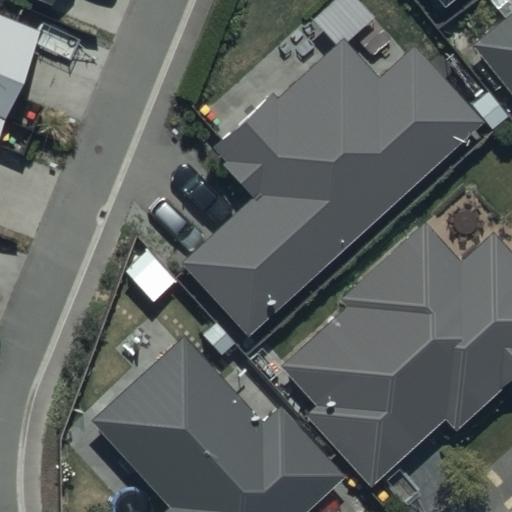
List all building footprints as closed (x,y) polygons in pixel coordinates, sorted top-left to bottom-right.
[(511,0),(510,0),(471,33),(511,83),(511,0)] [(0,104),(2,105),(38,17),(0,2),(0,104)] [(246,184),(174,248),(239,326),(479,111),(411,34),(373,69),(338,30),(275,86),(270,80),(211,132),(223,145),(216,151),(246,184)] [(311,391),(300,402),(367,476),(441,409),(448,417),(511,358),(511,245),(490,221),(457,251),(419,210),(336,286),(342,293),(276,353),(311,391)] [(184,326),(88,409),(164,497),(146,511),(292,511),(343,469),(279,395),(259,412),(184,326)]
